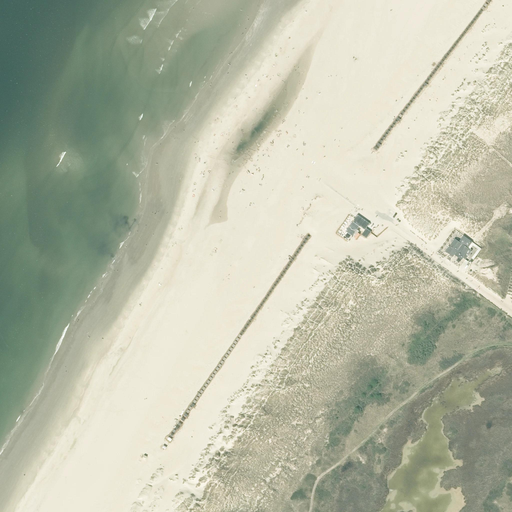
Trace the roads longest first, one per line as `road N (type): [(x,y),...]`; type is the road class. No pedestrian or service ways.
road 1 (track): [(511,344),(472,352),(389,413),(319,476),(309,511)]
road 2 (unclassified): [(511,313),(411,237)]
